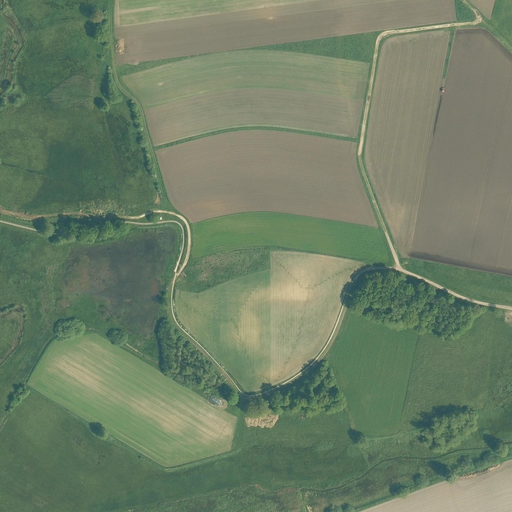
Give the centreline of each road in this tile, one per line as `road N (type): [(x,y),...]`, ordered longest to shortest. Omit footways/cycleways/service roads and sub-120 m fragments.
road 1 (track): [(355,277),(327,350),(306,373),(245,398),(171,320),(168,291),(189,239),(182,218),(165,212)]
road 2 (track): [(463,0),(476,22),(380,33),(358,156)]
road 3 (track): [(165,212),(135,103),(114,88),(110,0)]
road 4 (track): [(165,212),(30,217),(0,210)]
road 5 (unclassified): [(511,308),(467,299),(399,269)]
